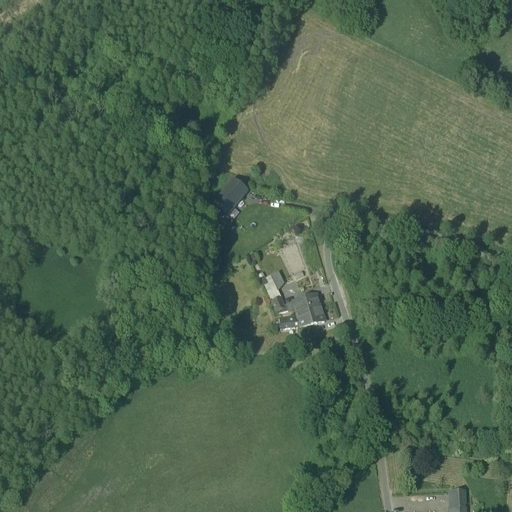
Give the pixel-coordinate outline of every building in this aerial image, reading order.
[(214,204),(229,216),(247,193),(233,181),(214,204)] [(276,273),(264,278),(268,285),(264,288),(265,290),(268,289),(275,286),(276,289),(282,287),(276,273)] [(268,285),(264,278),(259,281),(263,288),(264,288),(268,285)] [(268,296),(271,303),(280,299),(281,299),(276,289),(275,286),(268,289),(271,295),(268,296)] [(295,311),(297,317),(319,310),(315,298),(285,307),(287,313),(295,311)] [(271,303),(276,314),(284,310),(280,299),(271,303)] [(324,324),(319,310),(297,317),(298,320),(301,329),(300,329),(300,330),(324,324)] [(301,329),(298,320),(278,322),(280,332),(300,329),(301,329)] [(449,495),(449,511),(464,511),(463,494),(449,495)]
